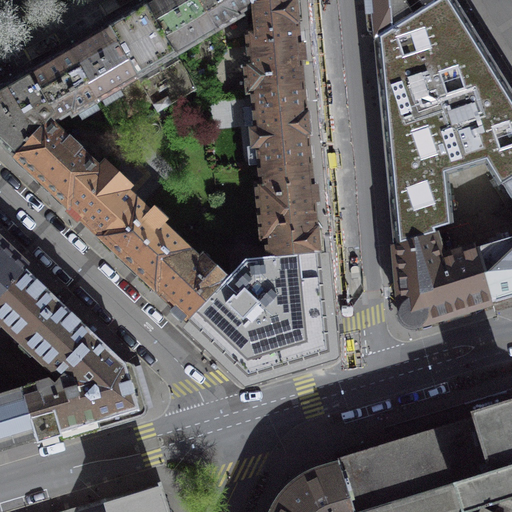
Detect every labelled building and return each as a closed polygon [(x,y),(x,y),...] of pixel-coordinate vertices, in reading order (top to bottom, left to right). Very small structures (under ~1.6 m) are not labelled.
[(216,31),(197,0),(152,0),(147,3),(177,54),(216,31)] [(252,3),(250,0),(197,0),(216,31),(241,16),(239,13),(253,5),(252,3)] [(246,31),(248,46),(299,41),(295,0),(286,0),(252,3),(253,5),(255,31),(246,31)] [(441,0),(370,0),(375,42),(441,0)] [(511,89),(454,0),(441,0),(375,42),(387,169),(394,245),(434,232),(433,228),(452,222),(447,174),(484,162),(500,184),(502,183),(511,176),(511,89)] [(177,54),(147,3),(107,27),(137,77),(177,54)] [(98,100),(137,77),(107,27),(68,50),(98,100)] [(247,92),(303,87),(299,41),(248,46),(249,63),(244,64),(247,92)] [(98,100),(68,50),(29,73),(53,114),(57,120),(71,112),(72,115),(98,100)] [(197,89),(180,60),(141,83),(157,112),(197,89)] [(53,114),(29,73),(0,89),(0,141),(14,155),(53,114)] [(259,166),(310,161),(303,87),(247,92),(247,93),(252,93),(256,129),(251,130),(252,147),(257,147),(259,166)] [(53,114),(14,155),(67,205),(107,162),(106,161),(99,168),(80,150),(81,149),(69,137),(68,138),(52,124),(55,121),(57,120),(53,114)] [(259,211),(314,206),(310,161),(259,166),(261,183),(256,183),(259,211)] [(107,162),(67,205),(100,236),(136,198),(127,190),(131,185),(107,162)] [(511,176),(502,183),(511,199),(511,236),(477,247),(493,301),(506,297),(511,295),(511,176)] [(136,198),(100,236),(155,288),(190,250),(162,223),(166,220),(154,208),(150,212),(136,198)] [(268,256),(319,251),(319,245),(314,206),(259,211),(261,240),(266,239),(268,256)] [(443,256),(434,232),(394,245),(395,250),(401,319),(412,326),(493,301),(477,247),(476,246),(443,256)] [(0,298),(27,270),(0,244),(0,298)] [(190,250),(155,288),(158,291),(188,319),(228,276),(204,253),(199,258),(190,250)] [(268,258),(246,260),(229,277),(228,276),(188,319),(189,321),(191,319),(248,374),(327,350),(317,253),(319,253),(319,251),(268,256),(268,258)] [(0,320),(21,340),(53,371),(54,372),(58,368),(64,374),(55,383),(49,378),(22,386),(38,439),(98,421),(139,408),(125,363),(91,331),(59,300),(27,270),(0,298),(0,320)] [(22,386),(0,392),(0,450),(38,439),(22,386)] [(456,511),(469,508),(511,495),(511,389),(461,404),(464,412),(337,451),(340,462),(354,511),(456,511)] [(354,511),(340,462),(331,465),(320,469),(310,473),(299,478),(291,485),(283,493),(276,503),(272,511),(354,511)] [(166,511),(158,485),(69,511),(166,511)] [(511,511),(511,495),(469,508),(467,511),(511,511)]
